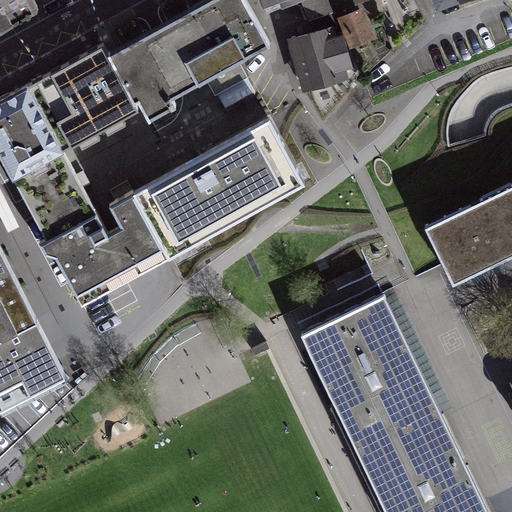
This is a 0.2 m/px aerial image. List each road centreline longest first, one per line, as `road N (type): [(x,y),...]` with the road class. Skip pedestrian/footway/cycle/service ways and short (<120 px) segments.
road 1 (residential): [(0,384),(75,349),(0,201)]
road 2 (tertiary): [(114,0),(0,61)]
